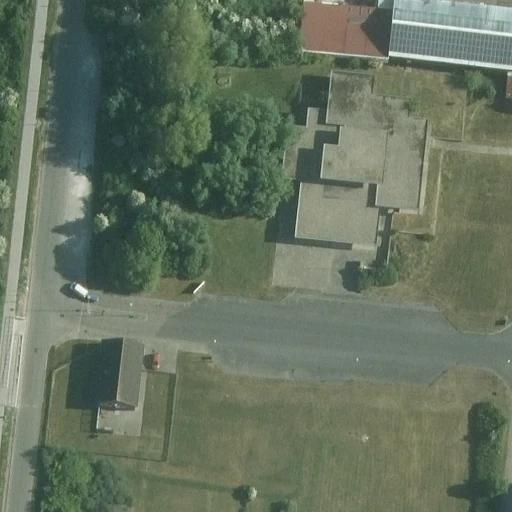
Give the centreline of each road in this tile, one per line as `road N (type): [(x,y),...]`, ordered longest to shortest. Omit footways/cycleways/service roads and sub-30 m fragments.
road 1 (unclassified): [(40,312),(511,355)]
road 2 (unclassified): [(74,0),(40,312)]
road 3 (unclassified): [(40,312),(19,511)]
